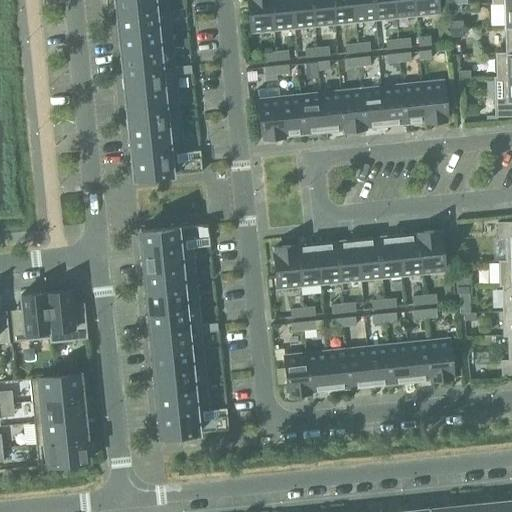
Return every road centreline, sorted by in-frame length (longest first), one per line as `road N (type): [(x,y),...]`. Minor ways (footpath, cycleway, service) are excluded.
road 1 (residential): [(511,403),(271,425),(225,0)]
road 2 (residential): [(511,140),(316,161),(322,214),(511,195)]
road 3 (residential): [(511,465),(130,502)]
road 4 (residential): [(75,0),(103,253)]
road 5 (residential): [(103,253),(130,502)]
